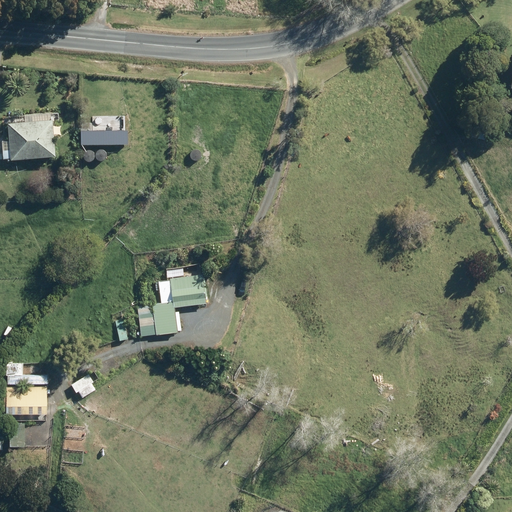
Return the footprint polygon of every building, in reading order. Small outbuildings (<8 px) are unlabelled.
[(53,120),(8,123),(9,142),(1,142),(3,159),(10,159),(10,160),(55,156),(53,120)] [(491,133),(488,132),(488,129),(477,126),(475,131),(472,130),(471,135),(489,141),(491,133)] [(170,279),(170,280),(158,282),(161,304),(152,305),(152,303),(137,305),(142,337),(156,335),(156,336),(178,333),(177,331),(181,330),(178,312),(175,312),(174,308),(206,303),(202,274),(170,279)] [(124,319),(116,320),(121,340),(129,338),(124,319)] [(56,373),(58,372),(58,366),(56,366),(56,365),(23,365),(23,364),(20,364),(20,361),(15,361),(15,363),(6,363),(6,376),(7,376),(7,384),(47,384),(47,376),(23,376),(23,374),(56,374),(56,373)] [(88,374),(71,384),(76,393),(77,392),(82,399),(95,390),(91,384),(94,382),(88,374)] [(6,394),(0,394),(0,411),(47,411),(47,385),(6,385),(6,394)] [(9,423),(9,446),(24,446),(24,424),(9,423)]
